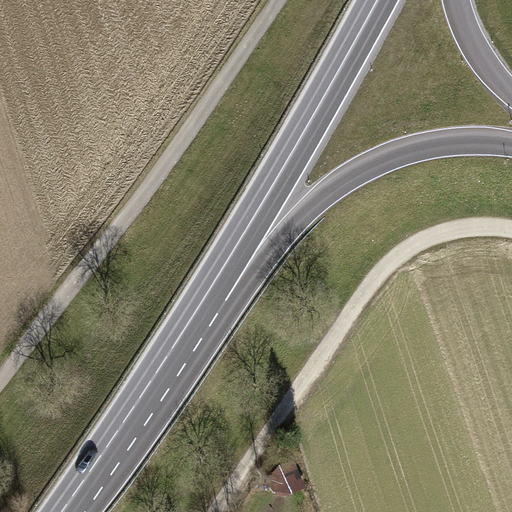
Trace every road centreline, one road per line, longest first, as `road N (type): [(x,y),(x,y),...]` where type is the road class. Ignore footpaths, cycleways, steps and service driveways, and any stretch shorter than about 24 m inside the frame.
road 1 (primary): [(84,480),(130,443),(238,295),(327,193),(403,151),(457,136),(511,137)]
road 2 (primary): [(84,480),(254,218),(378,0)]
road 3 (track): [(287,0),(129,235),(0,401)]
road 4 (track): [(218,511),(380,271),(425,238),(487,227),(511,234)]
